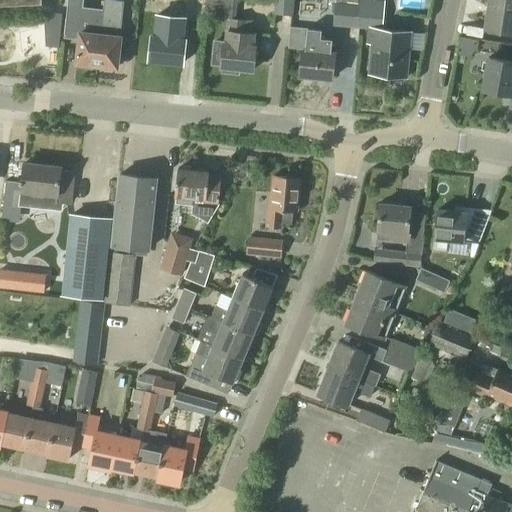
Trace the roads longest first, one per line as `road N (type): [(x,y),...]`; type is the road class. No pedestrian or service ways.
road 1 (residential): [(212,511),(329,259),(348,147)]
road 2 (residential): [(348,147),(308,128),(0,93)]
road 3 (residential): [(424,140),(448,0)]
road 4 (residential): [(0,487),(133,511)]
